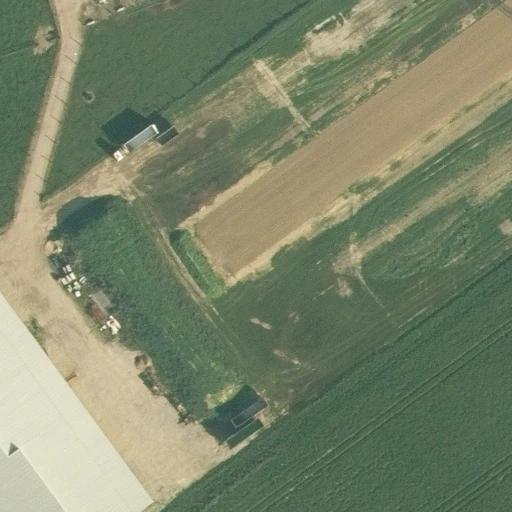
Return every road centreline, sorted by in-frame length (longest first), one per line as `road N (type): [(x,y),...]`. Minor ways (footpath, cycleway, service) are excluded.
road 1 (track): [(15,252),(72,36),(61,0)]
road 2 (track): [(0,252),(15,252),(108,395)]
